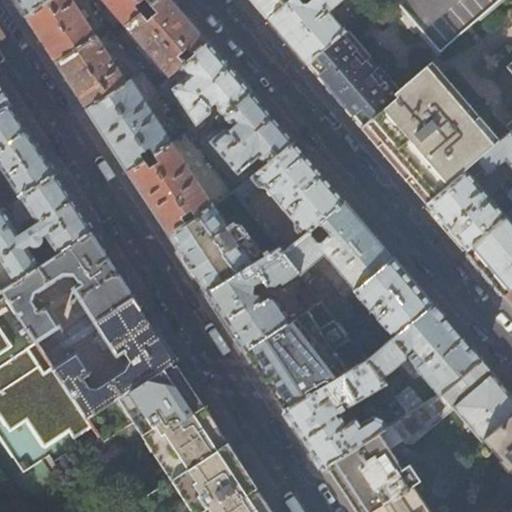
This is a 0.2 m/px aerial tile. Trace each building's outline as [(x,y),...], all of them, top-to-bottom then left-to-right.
[(14,0),(25,17),(50,0),(14,0)] [(80,5),(76,8),(69,0),(50,0),(25,17),(40,40),(55,63),(95,37),(81,15),(84,12),(80,5)] [(127,27),(156,0),(104,0),(123,22),(119,26),(123,29),(127,27)] [(187,18),(171,0),(156,0),(127,27),(169,76),(208,42),(187,18)] [(250,0),(267,19),(288,0),(250,0)] [(310,0),(305,4),(300,0),(288,0),(267,19),(286,41),(306,65),(343,31),(345,29),(329,10),(340,0),(310,0)] [(362,16),(372,7),(365,0),(356,8),(362,16)] [(395,0),(440,51),(500,0),(395,0)] [(432,199),(496,146),(427,67),(396,92),(343,31),(306,65),(324,85),(361,128),(366,123),(432,199)] [(107,55),(95,37),(55,63),(70,85),(86,109),(125,83),(111,62),(115,59),(113,55),(111,53),(107,55)] [(231,69),(208,42),(169,76),(160,85),(167,93),(173,89),(200,127),(206,122),(203,118),(210,111),(210,105),(215,101),(222,112),(216,117),(218,120),(250,92),(231,69)] [(127,171),(170,142),(130,81),(125,83),(86,109),(106,140),(127,171)] [(0,110),(10,104),(0,88),(0,110)] [(245,181),(293,142),(273,118),(250,92),(218,120),(221,122),(226,118),(230,121),(233,122),(237,127),(232,131),(225,131),(218,137),(214,133),(208,138),(245,181)] [(0,209),(1,209),(0,206),(0,168),(19,197),(56,173),(33,137),(10,104),(0,110),(0,209)] [(432,199),(426,204),(447,229),(465,250),(511,209),(511,135),(511,133),(496,146),(432,199)] [(168,234),(212,205),(170,142),(127,171),(146,201),(168,234)] [(320,221),(343,201),(318,172),(293,142),(245,181),(234,191),(240,199),(257,184),(263,184),(271,194),(273,193),(275,194),(279,190),(284,196),(277,201),(294,221),(294,229),(301,236),(312,227),(320,221)] [(22,224),(25,230),(19,234),(1,209),(0,209),(0,260),(15,282),(40,266),(27,246),(29,244),(36,246),(39,244),(41,236),(44,235),(57,254),(94,230),(74,201),(56,173),(19,197),(32,217),(22,224)] [(299,274),(307,284),(329,310),(352,291),(392,258),(369,231),(343,201),(320,221),(326,229),(320,234),(312,227),(301,236),(289,246),(282,252),(299,274)] [(261,250),(241,226),(236,224),(234,225),(232,223),(227,226),(212,205),(168,234),(188,265),(206,292),(267,252),(265,248),(261,250)] [(511,209),(465,250),(483,271),(504,296),(511,288),(511,209)] [(3,291),(45,355),(135,294),(115,263),(94,230),(57,254),(40,266),(15,282),(3,291)] [(282,252),(289,246),(276,230),(269,235),(277,246),(282,252)] [(281,286),(299,274),(282,252),(277,246),(267,252),(206,292),(226,323),(244,351),(289,322),(273,299),(267,298),(262,300),(258,294),(250,292),(252,285),(261,280),(266,287),(273,288),(278,283),(281,286)] [(393,338),(432,304),(414,283),(392,258),(352,291),(393,338)] [(310,308),(321,301),(307,284),(298,291),(310,308)] [(75,440),(93,428),(87,418),(45,355),(3,291),(0,286),(0,438),(23,474),(49,457),(55,464),(80,447),(75,440)] [(135,294),(45,355),(87,418),(171,362),(177,358),(157,327),(135,294)] [(439,396),(480,359),(459,335),(432,304),(393,338),(368,360),(382,378),(405,360),(406,352),(413,347),(424,361),(416,368),(439,396)] [(320,328),(308,310),(289,322),(244,351),(277,400),(283,410),(349,371),(335,351),(350,341),(333,320),(320,328)] [(480,359),(439,396),(425,404),(410,413),(399,420),(389,426),(403,440),(408,444),(415,443),(455,408),(482,441),(483,440),(511,415),(511,397),(506,390),(487,367),(480,359)] [(382,418),(373,415),(359,424),(355,418),(346,424),(335,408),(341,404),(349,407),(387,384),(382,378),(368,360),(349,371),(283,410),(296,430),(321,468),(328,464),(389,426),(382,418)] [(269,511),(267,507),(230,451),(200,407),(171,362),(87,418),(93,428),(104,444),(137,421),(139,422),(175,477),(140,499),(148,511),(269,511)] [(419,396),(415,400),(406,391),(398,398),(410,413),(425,404),(419,396)] [(399,420),(410,413),(398,398),(396,395),(387,402),(399,420)] [(510,471),(511,473),(511,496),(491,511),(502,511),(511,504),(511,415),(483,440),(501,460),(498,463),(502,467),(507,473),(510,471)] [(420,480),(409,465),(403,469),(391,450),(403,440),(389,426),(328,464),(351,499),(359,511),(431,511),(414,485),(420,480)]
